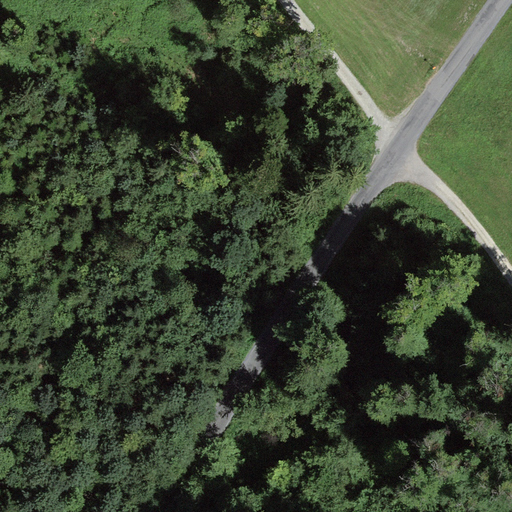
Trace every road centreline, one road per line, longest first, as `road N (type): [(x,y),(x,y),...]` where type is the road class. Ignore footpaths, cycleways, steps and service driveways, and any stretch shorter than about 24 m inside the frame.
road 1 (unclassified): [(159,511),(395,149),(504,0)]
road 2 (track): [(280,0),(511,284)]
